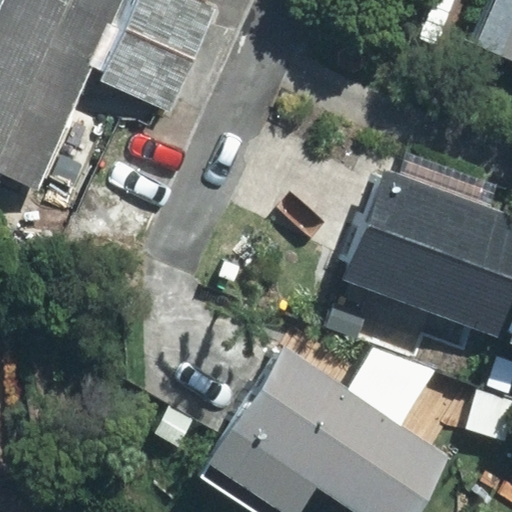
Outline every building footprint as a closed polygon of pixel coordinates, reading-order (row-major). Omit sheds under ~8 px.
[(0,0),(0,176),(30,190),(78,82),(162,119),(212,7),(197,0),(0,0)] [(511,0),(475,0),(457,43),(511,66),(511,0)] [(511,219),(476,208),(486,178),(395,148),(385,177),(362,170),(325,282),(511,348),(511,219)] [(392,421),(423,374),(366,337),(335,384),(274,344),(189,475),(246,511),(279,511),(298,483),(342,511),(400,511),(439,452),(392,421)] [(511,392),(457,379),(445,428),(502,442),(511,401),(511,392)]
